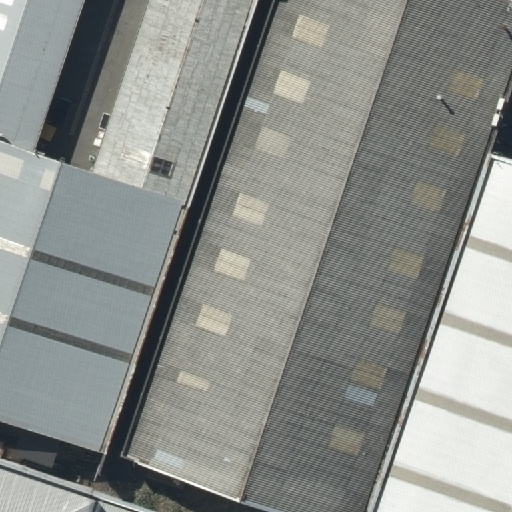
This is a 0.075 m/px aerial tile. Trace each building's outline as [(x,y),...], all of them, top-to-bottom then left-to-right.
[(0,0),(0,148),(33,159),(87,0),(0,0)] [(155,0),(94,182),(189,215),(262,0),(155,0)] [(511,1),(508,0),(311,0),(153,476),(262,511),(373,511),(490,161),(511,95),(511,1)] [(33,159),(0,148),(0,422),(103,458),(189,215),(94,182),(33,159)] [(511,511),(511,167),(490,161),(373,511),(511,511)] [(0,511),(94,511),(101,492),(0,458),(0,511)] [(156,511),(101,492),(94,511),(156,511)]
